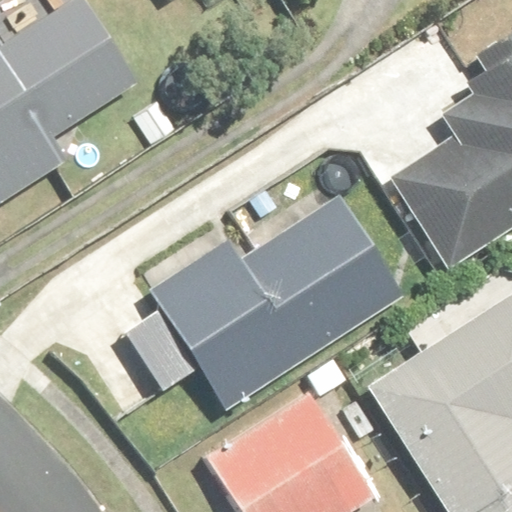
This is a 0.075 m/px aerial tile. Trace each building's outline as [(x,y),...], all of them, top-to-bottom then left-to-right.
[(82,0),(0,0),(0,208),(153,113),(82,0)] [(394,182),(440,257),(511,212),(511,44),(484,62),(501,88),(450,120),(462,140),(394,182)] [(221,413),(400,298),(332,192),(234,256),(224,239),(143,291),(221,413)] [(511,511),(511,294),(361,389),(438,511),(511,511)] [(308,389),(202,456),(236,511),(349,511),(375,496),(308,389)]
